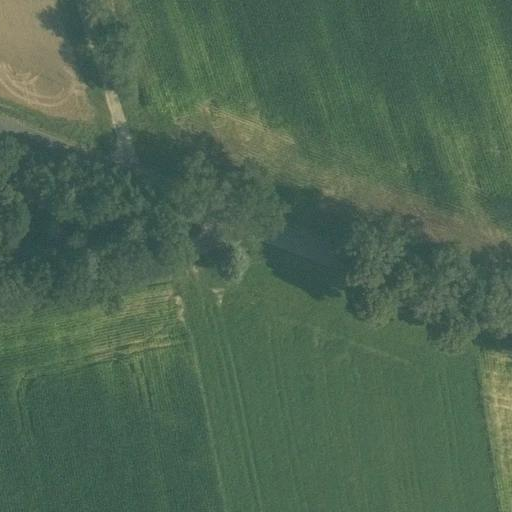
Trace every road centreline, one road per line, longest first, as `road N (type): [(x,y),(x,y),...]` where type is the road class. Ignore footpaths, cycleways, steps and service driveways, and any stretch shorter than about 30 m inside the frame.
road 1 (tertiary): [(511,316),(235,219)]
road 2 (unclassified): [(235,219),(209,243),(0,287)]
road 3 (unclassified): [(81,0),(128,178)]
road 4 (tertiary): [(128,178),(0,128)]
